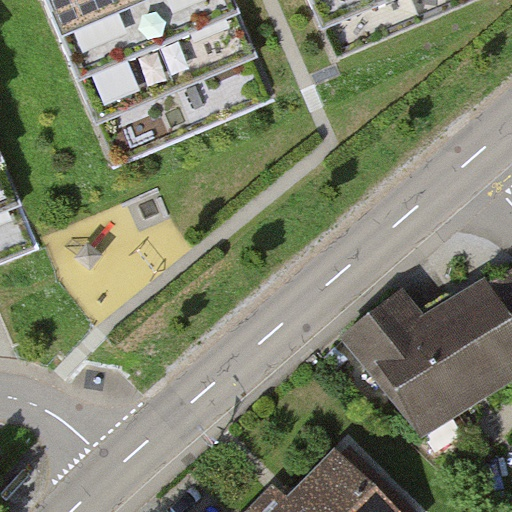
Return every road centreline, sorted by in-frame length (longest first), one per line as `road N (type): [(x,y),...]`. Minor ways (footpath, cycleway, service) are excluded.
road 1 (tertiary): [(117,470),(474,160)]
road 2 (residential): [(117,470),(55,415),(0,397)]
